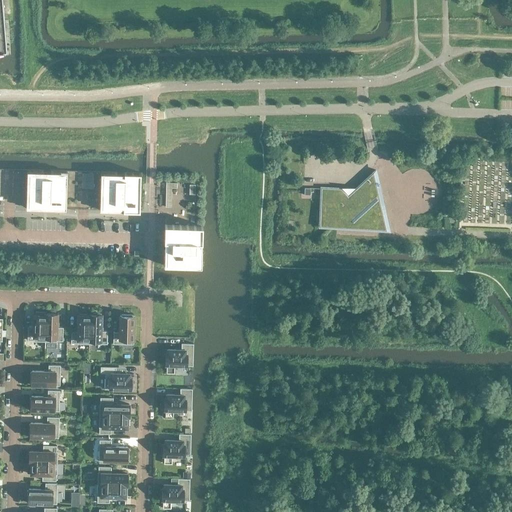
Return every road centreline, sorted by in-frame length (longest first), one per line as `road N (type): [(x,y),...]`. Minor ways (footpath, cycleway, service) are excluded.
road 1 (unknown): [(35,96),(56,60),(380,51),(416,36),(511,37)]
road 2 (residential): [(0,121),(83,123),(263,108),(433,111)]
road 3 (residential): [(16,294),(149,298),(143,511)]
road 4 (residential): [(16,294),(10,511)]
road 5 (residential): [(152,240),(0,235)]
